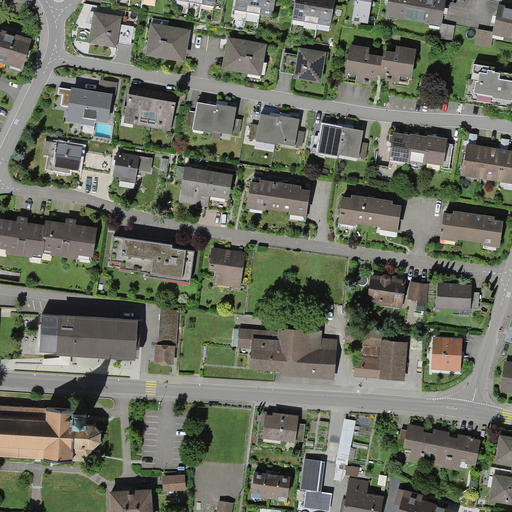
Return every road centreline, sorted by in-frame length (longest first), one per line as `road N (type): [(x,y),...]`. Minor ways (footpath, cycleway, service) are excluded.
road 1 (residential): [(0,184),(145,217),(511,278)]
road 2 (residential): [(0,379),(472,410)]
road 3 (residential): [(53,59),(360,113),(511,129)]
road 4 (residential): [(472,410),(511,278)]
